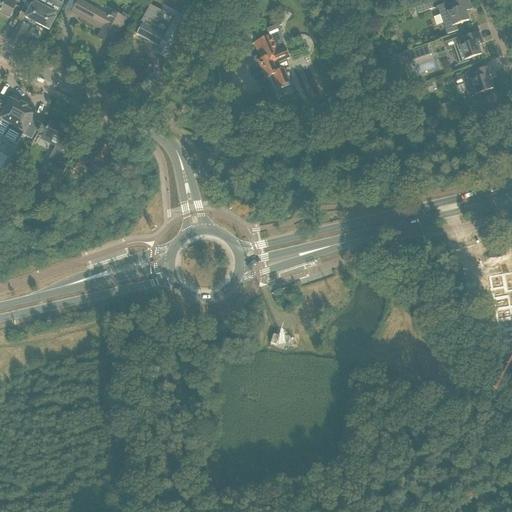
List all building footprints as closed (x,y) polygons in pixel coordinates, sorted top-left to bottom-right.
[(8,0),(0,0),(0,10),(2,12),(1,14),(9,18),(17,3),(11,0),(10,0),(10,1),(8,0)] [(34,0),(25,17),(31,21),(30,22),(34,24),(35,23),(49,30),(58,13),(62,5),(53,0),(48,0),(45,6),(38,2),(34,0)] [(73,11),(72,13),(98,28),(99,27),(103,29),(98,38),(109,44),(115,32),(119,34),(123,25),(126,20),(130,22),(136,10),(132,8),(128,16),(122,13),(120,16),(111,11),(108,16),(79,0),(78,0),(79,0),(73,11)] [(193,0),(190,7),(189,9),(191,11),(203,17),(209,6),(197,0),(193,0)] [(412,15),(433,8),(431,0),(415,6),(416,7),(410,9),(412,15)] [(467,6),(470,5),(468,0),(461,0),(448,5),(448,4),(446,4),(437,7),(447,35),(458,31),(456,25),(469,21),(466,11),(469,10),(467,6)] [(148,12),(136,35),(155,45),(159,47),(158,48),(156,51),(155,53),(161,56),(167,59),(172,50),(176,43),(178,44),(189,23),(176,15),(170,27),(165,24),(158,20),(160,18),(148,12)] [(285,48),(283,48),(278,26),(268,30),(270,36),(254,43),(261,60),(258,61),(265,78),(272,75),(278,88),(291,83),(288,77),(289,77),(288,74),(287,75),(285,69),(280,71),(277,64),(289,58),(285,48)] [(455,45),(451,46),(452,50),(457,65),(468,61),(467,59),(471,58),(478,56),(481,55),(478,45),(481,44),(479,40),(482,39),(479,32),(460,39),(459,38),(453,40),(455,45)] [(131,34),(114,66),(130,75),(147,43),(131,34)] [(428,47),(408,53),(411,61),(431,55),(428,47)] [(478,56),(471,58),(473,64),(480,62),(478,56)] [(491,74),(494,73),(491,66),(472,73),(471,72),(465,74),(468,82),(464,83),(467,92),(470,98),(480,95),(479,94),(493,89),(490,80),(493,78),(491,74)] [(382,74),(377,75),(380,86),(385,85),(382,74)] [(3,106),(4,104),(0,101),(0,119),(10,125),(8,128),(20,135),(22,132),(24,133),(35,114),(26,108),(27,107),(21,103),(20,105),(11,100),(6,108),(3,106)] [(46,130),(41,140),(55,147),(48,160),(51,161),(45,172),(57,178),(60,179),(65,169),(57,164),(63,153),(70,140),(75,131),(64,125),(63,128),(50,121),(46,130)] [(96,143),(88,158),(113,172),(121,156),(96,143)] [(86,162),(74,155),(66,170),(79,176),(86,162)] [(492,284),(491,284),(492,291),(493,291),(502,350),(511,348),(511,268),(490,272),(492,284)]
